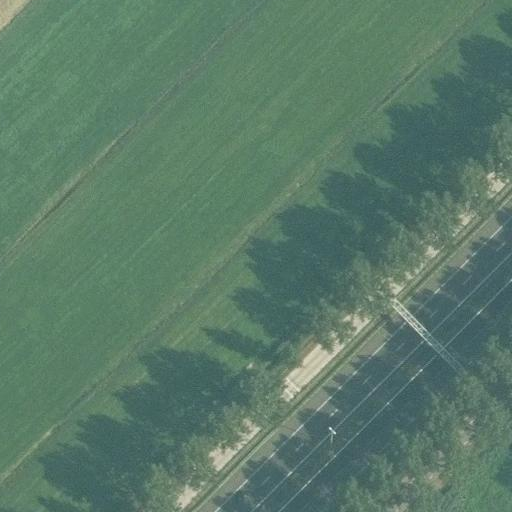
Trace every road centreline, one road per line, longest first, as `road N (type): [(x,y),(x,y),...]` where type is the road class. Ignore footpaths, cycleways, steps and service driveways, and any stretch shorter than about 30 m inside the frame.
road 1 (unclassified): [(165,511),(511,166)]
road 2 (motorway): [(511,237),(237,511)]
road 3 (motorway): [(302,511),(511,301)]
road 4 (unclassified): [(386,511),(511,387)]
